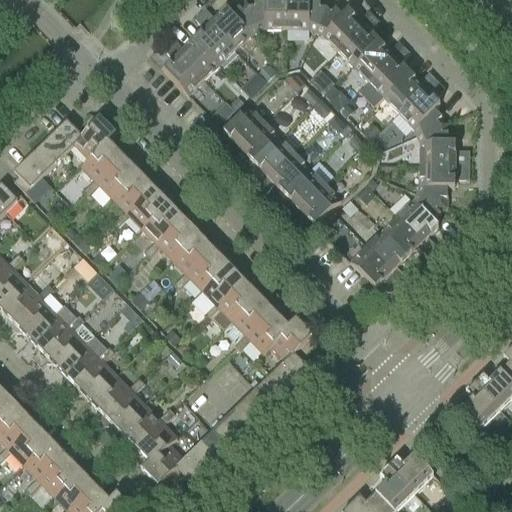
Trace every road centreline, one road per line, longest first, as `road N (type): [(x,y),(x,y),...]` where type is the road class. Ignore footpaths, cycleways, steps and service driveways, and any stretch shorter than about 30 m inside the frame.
road 1 (residential): [(361,346),(488,229),(488,110),(382,0)]
road 2 (residential): [(103,83),(361,346)]
road 3 (residential): [(361,346),(192,511)]
road 4 (tertiary): [(395,389),(270,511)]
road 5 (tertiary): [(511,277),(395,389)]
road 6 (tertiary): [(300,511),(411,406)]
road 7 (tertiary): [(411,406),(511,304)]
road 8 (residential): [(505,506),(411,406)]
road 9 (residential): [(0,152),(88,67)]
